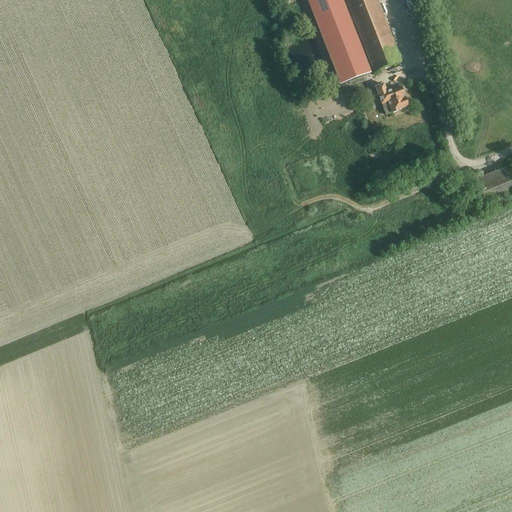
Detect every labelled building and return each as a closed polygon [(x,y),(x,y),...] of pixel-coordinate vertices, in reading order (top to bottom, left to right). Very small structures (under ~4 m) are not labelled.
[(341,0),(306,0),(340,86),(370,75),(341,0)] [(345,0),(374,72),(401,61),(377,0),(345,0)] [(405,73),(415,73),(415,63),(405,63),(405,73)] [(407,107),(407,105),(406,102),(404,101),(400,89),(386,94),(383,86),(375,89),(376,93),(371,95),(373,100),(378,98),(385,116),(407,108),(407,107)] [(488,209),(511,199),(511,166),(476,181),(488,209)]
